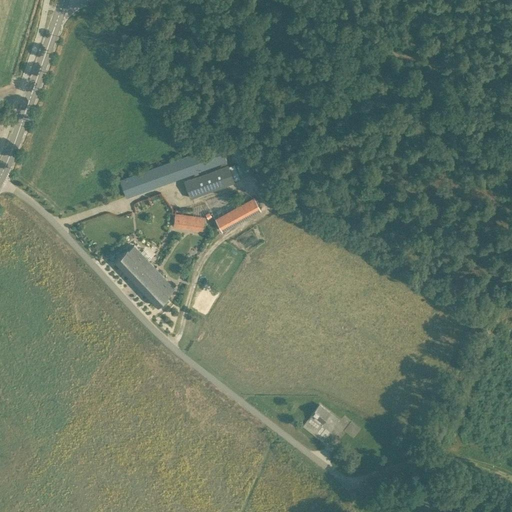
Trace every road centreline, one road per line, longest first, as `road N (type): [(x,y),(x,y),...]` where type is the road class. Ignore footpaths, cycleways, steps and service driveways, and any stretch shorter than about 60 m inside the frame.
road 1 (unclassified): [(355,482),(336,478),(217,390),(0,184)]
road 2 (secondary): [(0,173),(65,6)]
